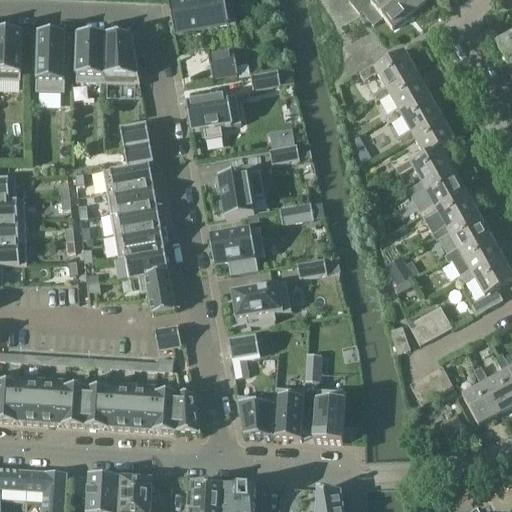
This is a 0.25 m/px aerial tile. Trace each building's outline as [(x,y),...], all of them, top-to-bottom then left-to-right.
[(204,0),(182,0),(184,7),(170,9),(175,39),(237,28),(231,0),(223,0),(205,3),(204,0)] [(378,0),(375,2),(372,0),(353,0),(349,4),(360,17),(362,15),(374,29),(383,21),(393,32),(414,15),(400,0),(378,0)] [(400,0),(414,15),(432,0),(400,0)] [(23,36),(0,35),(0,83),(22,84),(23,36)] [(511,35),(495,45),(511,75),(509,77),(511,82),(511,35)] [(51,44),(38,43),(37,90),(65,91),(67,37),(52,37),(51,44)] [(106,39),(79,38),(78,87),(104,88),(106,39)] [(133,40),(106,39),(104,88),(141,89),(133,40)] [(235,54),(209,59),(213,83),(239,78),(235,54)] [(389,94),(418,77),(405,55),(376,71),(374,68),(360,75),(365,83),(378,76),(386,89),(389,94)] [(401,116),(431,99),(418,77),(389,94),(386,89),(373,98),(377,105),(390,97),(398,111),(401,116)] [(259,89),(262,97),(280,93),(278,85),(259,89)] [(413,138),(443,121),(431,99),(401,116),(398,111),(385,120),(389,127),(403,119),(411,133),(413,138)] [(200,112),(205,143),(247,135),(241,103),(200,112)] [(442,151),(455,144),(443,121),(413,138),(411,133),(398,142),(401,149),(415,141),(425,158),(442,151)] [(147,127),(121,131),(124,151),(150,146),(147,127)] [(150,146),(124,151),(127,170),(150,166),(154,165),(150,146)] [(272,154),(274,166),(295,162),(292,151),(272,154)] [(424,190),(454,173),(442,151),(425,158),(411,166),(410,163),(396,171),(400,179),(414,171),(414,172),(422,186),(424,190)] [(366,153),(359,157),(362,167),(372,161),(366,153)] [(127,170),(103,174),(107,196),(154,188),(150,166),(127,170)] [(219,176),(227,223),(255,218),(247,171),(219,176)] [(467,195),(454,173),(424,190),(422,186),(408,194),(411,200),(411,201),(420,216),(434,208),(436,212),(467,195)] [(84,178),(76,178),(77,190),(85,189),(84,178)] [(0,181),(0,204),(17,203),(16,181),(0,181)] [(154,188),(107,196),(111,218),(157,210),(154,188)] [(61,190),(62,202),(70,202),(69,189),(61,190)] [(449,234),(479,217),(467,195),(436,212),(434,208),(421,216),(425,223),(439,216),(447,231),(449,234)] [(17,203),(0,204),(0,225),(26,225),(25,202),(17,203)] [(70,202),(62,202),(64,214),(71,213),(70,202)] [(286,213),(289,225),(307,222),(304,209),(286,213)] [(87,210),(79,210),(80,222),(88,222),(87,210)] [(157,210),(111,218),(115,240),(161,232),(157,210)] [(491,239),(479,217),(449,234),(447,231),(433,238),(437,245),(440,244),(448,259),(459,252),(461,256),(491,239)] [(373,219),(365,221),(368,234),(376,232),(373,219)] [(26,225),(0,225),(0,247),(27,247),(26,225)] [(90,231),(81,232),(83,244),(91,243),(90,231)] [(210,239),(216,266),(262,258),(257,231),(210,239)] [(66,233),(67,246),(75,245),(74,232),(66,233)] [(161,232),(115,240),(119,262),(126,261),(165,253),(161,232)] [(448,259),(446,260),(449,267),(452,265),(461,281),(471,274),(474,278),(504,261),(491,239),(461,256),(459,252),(448,259)] [(75,245),(67,246),(68,257),(76,256),(75,245)] [(27,247),(0,247),(0,269),(3,270),(27,269),(27,247)] [(165,253),(126,261),(130,282),(169,275),(165,253)] [(92,254),(84,254),(85,266),(93,265),(92,254)] [(414,281),(403,261),(388,269),(399,289),(414,281)] [(511,285),(511,276),(504,261),(474,278),(471,274),(461,281),(458,283),(462,289),(475,282),(485,300),(472,307),(478,318),(504,304),(498,293),(511,285)] [(324,264),(298,269),(300,282),(327,278),(324,264)] [(77,266),(69,267),(70,279),(78,278),(77,266)] [(169,275),(139,281),(142,297),(149,296),(153,318),(176,314),(169,275)] [(99,278),(87,280),(87,288),(100,287),(99,278)] [(100,287),(87,288),(88,296),(101,295),(100,287)] [(232,296),(237,323),(284,315),(279,288),(232,296)] [(453,331),(442,311),(431,317),(442,337),(453,331)] [(442,337),(431,317),(420,323),(431,343),(442,337)] [(431,343),(420,323),(410,328),(421,349),(431,343)] [(179,329),(155,333),(158,354),(182,350),(179,329)] [(403,330),(391,335),(399,358),(411,353),(403,330)] [(257,340),(230,345),(234,365),(247,363),(261,360),(257,340)] [(10,358),(0,356),(0,365),(10,366),(10,358)] [(22,358),(10,358),(10,366),(21,367),(22,358)] [(33,359),(22,358),(21,367),(33,368),(33,359)] [(322,359),(307,358),(307,379),(321,380),(322,359)] [(44,360),(33,359),(33,368),(44,368),(44,360)] [(503,359),(499,361),(496,362),(504,376),(490,384),(486,386),(502,416),(511,410),(511,381),(508,374),(511,372),(503,359)] [(56,360),(44,360),(44,368),(55,369),(56,360)] [(67,361),(56,360),(55,369),(67,370),(67,361)] [(79,362),(67,361),(67,370),(78,370),(79,362)] [(90,363),(79,362),(78,370),(90,371),(90,363)] [(101,363),(90,363),(90,371),(101,372),(101,363)] [(113,364),(101,363),(101,372),(112,372),(113,364)] [(158,363),(158,367),(158,375),(165,375),(166,363),(158,363)] [(174,364),(166,363),(165,375),(173,376),(174,364)] [(247,363),(234,365),(237,382),(250,380),(247,363)] [(124,365),(113,364),(112,372),(124,373),(124,365)] [(136,365),(124,365),(124,373),(135,374),(136,365)] [(147,366),(136,365),(135,374),(147,374),(147,366)] [(158,367),(147,366),(147,374),(158,375),(158,367)] [(443,371),(432,377),(444,398),(454,393),(443,371)] [(490,384),(482,371),(475,374),(482,388),(463,398),(479,428),(502,416),(486,386),(490,384)] [(444,399),(432,377),(422,383),(433,404),(444,399)] [(194,391),(0,379),(0,425),(201,438),(194,391)] [(304,449),(351,451),(354,382),(321,380),(307,379),(304,449)] [(433,404),(422,383),(411,389),(423,410),(433,404)] [(305,394),(277,393),(276,403),(274,443),(289,444),(290,439),(303,439),(305,394)] [(276,403),(237,404),(245,441),(274,443),(276,403)] [(446,441),(464,432),(457,419),(453,421),(452,418),(448,420),(449,422),(439,428),(446,441)] [(66,511),(68,477),(0,473),(0,511),(3,511),(3,503),(44,507),(43,511),(66,511)] [(119,511),(122,481),(90,479),(87,511),(119,511)] [(151,511),(153,483),(122,481),(119,511),(151,511)] [(223,511),(225,488),(193,486),(193,498),(190,498),(189,511),(223,511)] [(255,511),(257,490),(225,488),(223,511),(255,511)] [(345,511),(343,495),(319,493),(317,511),(345,511)]
